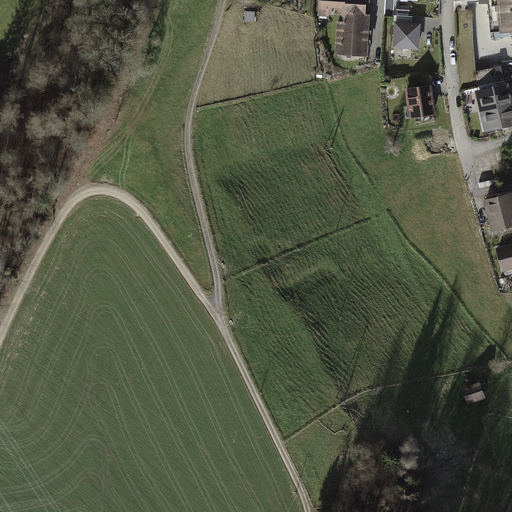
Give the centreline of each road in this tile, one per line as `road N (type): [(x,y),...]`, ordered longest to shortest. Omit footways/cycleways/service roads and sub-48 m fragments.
road 1 (track): [(0,341),(57,221),(94,191),(115,193),(142,213),(214,308)]
road 2 (track): [(214,308),(218,281),(188,129),(223,0)]
road 3 (track): [(307,511),(214,308)]
road 4 (residential): [(448,0),(467,152)]
